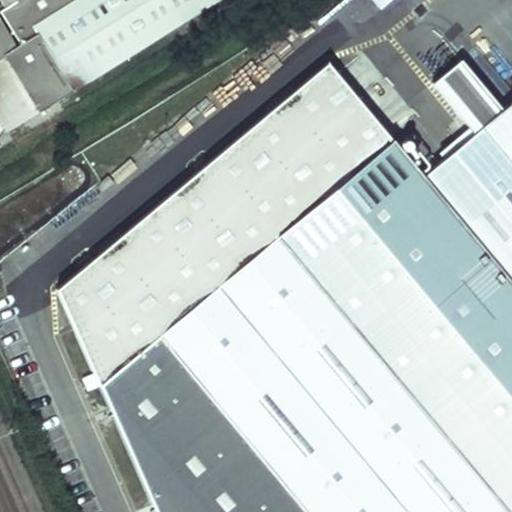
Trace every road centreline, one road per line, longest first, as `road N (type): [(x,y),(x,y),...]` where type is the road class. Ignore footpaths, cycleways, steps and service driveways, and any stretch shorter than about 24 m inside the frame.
road 1 (unknown): [(114,511),(37,332),(42,290),(376,13)]
road 2 (unknown): [(498,0),(464,16),(376,13)]
